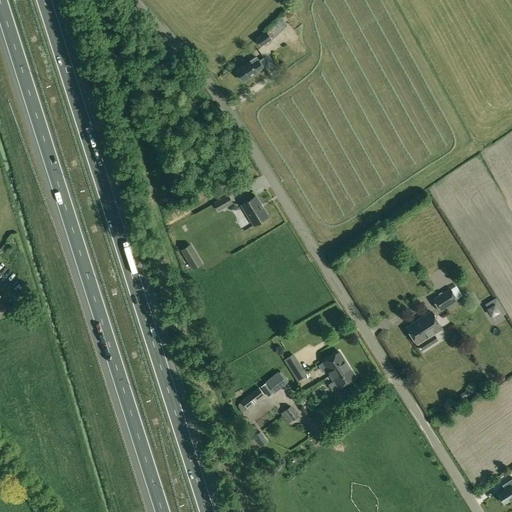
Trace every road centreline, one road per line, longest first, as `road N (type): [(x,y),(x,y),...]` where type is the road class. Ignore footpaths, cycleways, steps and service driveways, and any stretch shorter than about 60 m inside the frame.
road 1 (unclassified): [(478,511),(244,134),(192,64),(129,0)]
road 2 (motorway): [(206,511),(44,0)]
road 3 (motorway): [(0,4),(161,511)]
